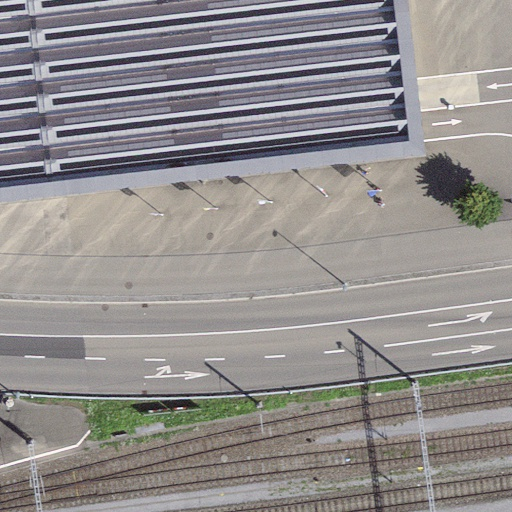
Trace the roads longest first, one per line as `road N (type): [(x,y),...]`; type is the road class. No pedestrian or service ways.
road 1 (primary): [(511,284),(223,318),(0,318)]
road 2 (primary): [(0,373),(233,375),(511,342)]
